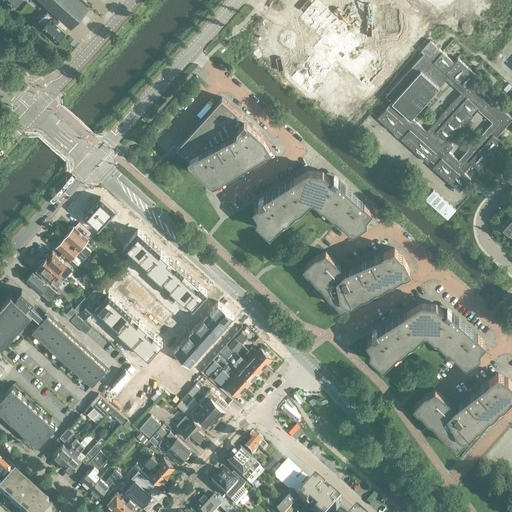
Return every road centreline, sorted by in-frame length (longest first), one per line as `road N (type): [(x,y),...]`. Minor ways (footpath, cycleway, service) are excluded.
road 1 (residential): [(222,198),(290,153),(287,137),(222,79)]
road 2 (tertiary): [(225,283),(92,161)]
road 3 (tertiary): [(429,501),(311,365)]
road 4 (residential): [(368,511),(257,410)]
road 5 (tertiary): [(34,111),(134,0)]
road 6 (tertiary): [(92,161),(192,53)]
road 7 (residential): [(257,410),(163,511)]
road 8 (tertiary): [(0,263),(92,161)]
road 9 (residential): [(434,269),(387,227),(333,249)]
road 10 (residential): [(225,283),(145,373)]
